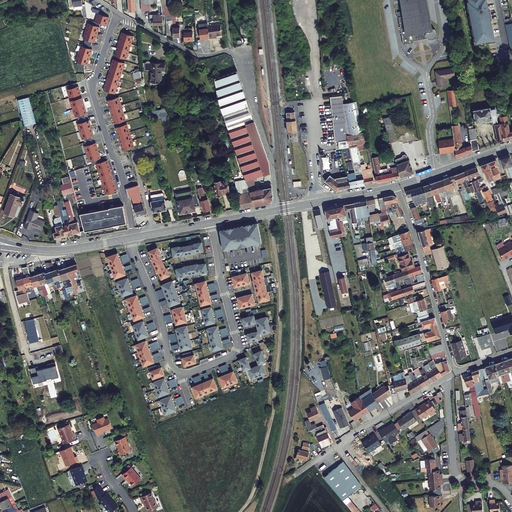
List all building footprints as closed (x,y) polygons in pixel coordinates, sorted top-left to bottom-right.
[(139,0),(141,12),(149,11),(149,5),(148,0),(139,0)] [(429,27),(424,0),(400,0),(402,10),(396,11),(402,43),(412,41),(411,36),(424,34),(427,38),(432,39),(436,36),(436,32),(434,28),(429,27)] [(494,36),(488,0),(469,0),(477,39),(486,37),(489,37),(494,36)] [(162,19),(162,13),(161,5),(158,5),(158,12),(157,12),(157,14),(149,15),(150,24),(152,24),(152,25),(163,25),(162,19)] [(100,20),(106,22),(109,14),(98,11),(95,19),(100,20)] [(173,23),(172,12),(162,13),(162,19),(166,19),(167,31),(172,31),(172,23),(173,23)] [(177,26),(176,13),(172,12),(173,23),(174,37),(183,36),(183,30),(183,29),(179,29),(179,26),(177,26)] [(96,33),(100,20),(95,19),(93,18),(92,21),(88,20),(85,29),(96,33)] [(66,30),(75,30),(75,21),(66,21),(66,30)] [(220,34),(218,23),(206,25),(207,36),(207,37),(212,36),(211,35),(220,34)] [(198,37),(207,36),(206,25),(206,24),(202,24),(202,27),(197,28),(198,37)] [(94,40),(96,33),(85,29),(83,37),(85,38),(91,40),(94,40)] [(192,38),(191,30),(183,30),(183,36),(183,38),(192,38)] [(299,46),(298,30),(285,31),(287,48),(299,46)] [(133,34),(122,31),(120,38),(131,42),(133,34)] [(128,49),(131,42),(120,38),(117,46),(128,49)] [(92,47),(89,46),(83,44),(81,44),(78,52),(89,55),(92,47)] [(126,57),(128,49),(117,46),(115,54),(126,57)] [(300,48),(288,50),(280,51),(281,66),(302,63),(300,48)] [(87,63),(89,55),(78,52),(76,59),(78,60),(84,62),(87,63)] [(125,60),(114,57),(111,65),(122,69),(125,60)] [(164,68),(164,60),(144,60),(143,67),(150,67),(149,79),(160,79),(160,68),(164,68)] [(120,76),(122,69),(111,65),(109,72),(120,76)] [(252,117),(236,70),(235,66),(213,74),(216,93),(216,95),(226,126),(252,117)] [(140,68),(132,70),(134,76),(141,75),(140,68)] [(436,78),(437,86),(444,85),(443,77),(452,76),(451,68),(437,71),(438,78),(436,78)] [(117,83),(120,76),(109,72),(106,80),(117,83)] [(115,91),(117,83),(106,80),(104,88),(115,91)] [(70,86),(68,87),(70,95),(72,94),(79,92),(81,92),(78,83),(76,84),(70,86)] [(445,84),(449,109),(454,108),(451,84),(445,84)] [(340,93),(328,94),(333,138),(347,137),(346,128),(342,101),(340,93)] [(119,94),(108,98),(111,105),(122,102),(119,94)] [(73,98),(71,98),(73,106),(84,103),(82,95),(80,96),(73,98)] [(29,97),(18,100),(25,126),(36,123),(29,97)] [(361,124),(356,99),(342,101),(346,128),(361,124)] [(124,110),(122,102),(111,105),(113,113),(124,110)] [(87,111),(84,103),(73,106),(76,114),(78,113),(85,111),(87,111)] [(479,105),(473,107),(475,120),(481,119),(481,120),(486,120),(486,118),(491,117),(492,121),(494,121),(497,138),(503,136),(498,109),(497,103),(490,104),(483,105),(482,104),(479,105)] [(167,104),(157,107),(159,114),(169,111),(167,104)] [(471,148),(470,142),(460,145),(454,108),(449,109),(453,137),(454,148),(455,154),(471,148)] [(511,127),(509,128),(506,108),(498,109),(503,136),(511,133),(511,127)] [(294,118),(293,109),(285,110),(285,114),(286,118),(285,118),(286,130),(287,130),(288,138),(291,138),(296,137),(295,129),(296,129),(295,118),(294,118)] [(126,117),(124,110),(113,113),(115,121),(126,117)] [(389,114),(382,116),(389,140),(396,139),(389,114)] [(80,120),(78,121),(80,129),(91,125),(89,117),(87,118),(80,120)] [(267,164),(267,161),(252,117),(226,126),(243,175),(252,201),(268,198),(270,195),(269,179),(256,180),(251,166),(267,164)] [(127,121),(116,124),(119,132),(130,129),(127,121)] [(470,142),(471,148),(477,146),(474,125),(470,125),(469,122),(467,122),(470,142)] [(352,163),(356,183),(363,181),(360,168),(355,145),(355,141),(364,139),(363,131),(361,124),(346,128),(347,137),(348,142),(350,154),(352,163)] [(94,133),(91,125),(80,129),(83,136),(85,136),(92,134),(94,133)] [(132,136),(130,129),(119,132),(121,140),(132,136)] [(124,148),(135,144),(132,136),(121,140),(124,148)] [(454,148),(453,137),(447,138),(448,140),(445,140),(444,137),(437,138),(439,150),(446,149),(446,147),(449,147),(451,148),(454,148)] [(87,142),(85,143),(87,151),(98,147),(96,140),(94,140),(87,142)] [(426,156),(423,144),(413,147),(414,153),(417,153),(418,158),(426,156)] [(101,155),(98,147),(87,151),(90,159),(92,158),(98,156),(101,155)] [(403,151),(406,163),(409,170),(414,169),(410,154),(408,155),(408,153),(409,151),(408,149),(407,148),(405,149),(403,151)] [(409,170),(406,163),(403,151),(397,152),(398,159),(396,160),(397,160),(397,162),(400,173),(409,170)] [(185,159),(187,166),(196,163),(194,156),(185,159)] [(107,157),(99,159),(96,160),(99,168),(110,165),(107,157)] [(392,176),(400,173),(397,162),(392,163),(392,161),(391,158),(388,159),(389,164),(392,176)] [(374,162),(376,172),(382,171),(380,161),(374,162)] [(348,177),(349,184),(356,183),(352,163),(345,165),(348,177)] [(269,179),(267,164),(251,166),(256,180),(269,179)] [(378,179),(392,176),(389,164),(383,165),(384,170),(382,171),(376,172),(378,179)] [(489,182),(495,180),(494,178),(490,169),(488,164),(481,167),(483,173),(485,172),(489,182)] [(112,172),(110,165),(99,168),(101,176),(112,172)] [(498,174),(500,173),(497,166),(490,169),(494,178),(499,176),(498,174)] [(360,168),(363,181),(373,180),(372,178),(372,175),(371,172),(366,173),(365,167),(360,168)] [(481,175),(478,168),(467,172),(471,183),(473,182),(477,181),(476,178),(481,175)] [(322,177),(333,187),(349,184),(348,177),(338,179),(328,171),(322,177)] [(114,180),(112,172),(101,176),(103,183),(114,180)] [(471,183),(467,172),(456,176),(458,182),(458,184),(463,182),(474,204),(480,202),(476,192),(473,182),(471,183)] [(220,176),(220,175),(214,176),(217,191),(223,190),(223,189),(229,188),(227,175),(220,176)] [(240,176),(233,177),(238,204),(245,202),(247,201),(246,194),(243,194),(240,176)] [(458,182),(456,176),(444,181),(447,192),(449,198),(454,197),(453,191),(456,190),(454,183),(458,182)] [(482,179),(477,181),(473,182),(476,192),(480,190),(482,189),(479,183),(484,182),(482,179)] [(116,187),(114,180),(103,183),(105,190),(116,187)] [(137,180),(125,184),(127,191),(127,190),(131,189),(132,191),(138,210),(145,209),(139,189),(140,189),(137,180)] [(61,184),(62,191),(73,188),(71,181),(61,184)] [(447,192),(444,181),(438,183),(442,199),(443,202),(445,201),(444,198),(445,198),(444,192),(447,192)] [(205,194),(202,182),(197,183),(203,207),(210,205),(207,194),(205,194)] [(442,199),(438,183),(432,185),(434,195),(437,194),(439,200),(442,199)] [(180,196),(179,186),(175,186),(179,207),(193,205),(193,202),(199,201),(194,188),(191,189),(190,184),(186,184),(188,194),(180,196)] [(188,194),(186,184),(179,186),(180,196),(188,194)] [(432,185),(425,187),(425,189),(427,196),(428,202),(430,208),(433,207),(430,196),(434,195),(432,185)] [(165,195),(163,188),(151,190),(152,196),(151,196),(153,207),(173,204),(170,195),(165,195)] [(417,191),(416,190),(415,190),(418,199),(427,196),(425,189),(417,191)] [(487,199),(492,197),(489,189),(483,191),(487,199)] [(21,201),(23,195),(10,190),(3,208),(13,212),(18,200),(21,201)] [(418,199),(415,190),(408,192),(409,197),(414,196),(416,202),(418,201),(418,199)] [(484,200),(480,190),(476,192),(480,202),(484,200)] [(397,196),(394,194),(384,197),(386,204),(391,203),(393,209),(396,208),(398,215),(403,213),(399,204),(397,196)] [(416,202),(416,204),(428,202),(427,196),(418,199),(418,201),(416,202)] [(386,204),(384,197),(378,198),(380,208),(381,208),(381,209),(387,207),(386,204)] [(496,206),(492,197),(487,199),(487,201),(490,206),(491,208),(496,206)] [(376,208),(374,199),(367,201),(370,215),(375,214),(374,208),(376,208)] [(54,218),(56,227),(53,228),(54,233),(65,231),(62,221),(61,216),(58,204),(57,201),(53,202),(57,217),(54,218)] [(105,205),(79,210),(83,224),(91,222),(92,225),(126,218),(123,201),(109,203),(109,204),(109,207),(106,207),(105,205)] [(370,223),(366,201),(361,202),(364,223),(366,222),(366,225),(370,223)] [(364,223),(361,202),(353,203),(358,225),(362,225),(361,223),(364,223)] [(358,225),(353,203),(344,205),(345,213),(349,212),(351,224),(354,223),(354,226),(358,225)] [(502,208),(500,204),(496,206),(500,216),(508,215),(505,207),(502,208)] [(345,213),(344,205),(336,207),(342,237),(346,236),(344,224),(348,223),(345,213)] [(422,221),(417,205),(411,207),(417,223),(422,221)] [(35,214),(37,209),(29,206),(22,223),(28,225),(30,222),(40,226),(43,217),(35,214)] [(319,207),(313,208),(318,230),(321,229),(324,229),(319,207)] [(342,237),(336,207),(323,210),(325,221),(333,219),(336,230),(330,232),(329,227),(327,227),(330,240),(342,237)] [(72,211),(68,212),(70,218),(72,228),(79,226),(76,216),(73,217),(72,211)] [(383,223),(390,221),(387,211),(382,212),(379,213),(382,224),(380,224),(381,229),(384,229),(383,223)] [(377,221),(379,230),(381,229),(380,224),(382,224),(379,213),(375,214),(370,215),(371,223),(377,221)] [(72,228),(70,218),(62,221),(65,231),(68,230),(69,230),(69,231),(72,230),(72,229),(73,229),(72,228)] [(258,223),(220,230),(223,249),(261,243),(258,223)] [(432,242),(428,229),(417,232),(422,251),(430,249),(429,243),(432,242)] [(396,243),(411,237),(409,231),(393,237),(395,243),(396,243)] [(400,248),(413,243),(411,237),(396,243),(398,248),(400,248)] [(180,246),(172,247),(174,256),(181,255),(181,256),(196,253),(196,252),(204,250),(202,241),(194,243),(194,244),(180,247),(180,246)] [(511,255),(511,244),(510,241),(505,244),(504,246),(497,250),(500,254),(499,255),(502,260),(510,255),(511,257),(511,255)] [(377,265),(373,242),(362,244),(363,251),(370,251),(372,265),(377,265)] [(399,254),(415,249),(413,243),(400,248),(398,248),(398,249),(399,254)] [(436,268),(446,266),(441,246),(431,248),(436,268)] [(157,247),(149,251),(152,258),(151,258),(158,272),(161,278),(170,275),(167,268),(166,268),(160,255),(160,254),(157,247)] [(118,252),(107,256),(115,278),(126,274),(118,252)] [(408,254),(398,257),(403,272),(406,271),(414,268),(412,260),(410,261),(408,254)] [(358,260),(359,269),(369,267),(368,258),(358,260)] [(184,267),(176,269),(178,278),(185,276),(185,275),(200,272),(200,273),(208,272),(206,263),(198,264),(198,263),(183,266),(184,267)] [(77,271),(75,264),(64,268),(73,294),(77,293),(72,276),(75,275),(74,272),(77,271)] [(422,273),(420,266),(414,268),(406,271),(409,278),(422,273)] [(26,267),(19,269),(22,279),(26,292),(30,291),(29,286),(32,285),(30,277),(26,267)] [(73,294),(64,268),(57,270),(60,278),(61,280),(65,279),(71,295),(73,294)] [(57,270),(57,269),(50,272),(56,289),(59,288),(58,286),(60,286),(57,279),(60,278),(57,270)] [(263,269),(252,272),(254,279),(253,280),(257,294),(258,294),(259,301),(270,298),(268,291),(267,291),(264,277),(263,269)] [(329,271),(320,273),(327,308),(337,307),(329,271)] [(395,283),(409,278),(406,271),(403,272),(393,276),(395,283)] [(44,274),(43,272),(36,275),(40,288),(42,293),(42,294),(45,293),(45,292),(46,291),(44,283),(46,282),(44,274)] [(56,289),(50,272),(44,274),(46,282),(47,283),(50,282),(53,288),(54,288),(55,290),(56,289)] [(247,272),(232,276),(235,287),(250,283),(247,272)] [(40,288),(36,275),(30,277),(32,285),(33,287),(35,286),(36,290),(40,288)] [(438,277),(430,279),(434,291),(440,289),(438,284),(438,282),(443,280),(444,282),(445,287),(448,286),(445,275),(438,277)] [(368,301),(361,276),(357,278),(363,302),(368,301)] [(384,279),(386,286),(395,283),(393,276),(384,279)] [(127,277),(117,281),(122,296),(133,292),(127,277)] [(349,296),(344,277),(338,278),(343,298),(349,296)] [(26,292),(22,279),(15,281),(18,291),(22,290),(25,302),(29,301),(26,292)] [(172,280),(162,284),(170,306),(180,302),(172,280)] [(206,281),(195,283),(201,305),(211,303),(206,281)] [(404,296),(413,293),(411,286),(401,289),(404,296)] [(395,292),(397,298),(404,296),(401,289),(395,292)] [(386,295),(389,301),(397,298),(395,292),(386,295)] [(253,293),(238,297),(240,308),(255,304),(253,293)] [(136,295),(126,299),(134,320),(144,316),(136,295)] [(429,319),(422,299),(410,304),(413,311),(415,310),(419,322),(422,321),(429,319)] [(183,306),(172,309),(176,324),(187,321),(183,306)] [(212,307),(202,309),(206,324),(216,322),(212,307)] [(452,319),(449,308),(440,311),(443,322),(452,319)] [(511,315),(511,314),(491,321),(495,332),(500,330),(508,327),(510,334),(511,333),(511,315)] [(245,326),(256,323),(256,320),(255,315),(243,318),(245,326)] [(259,331),(259,334),(271,331),(267,317),(256,320),(256,323),(259,331)] [(438,328),(435,318),(429,319),(422,321),(425,331),(426,333),(429,332),(429,331),(438,328)] [(34,319),(24,321),(29,342),(39,339),(34,319)] [(143,321),(133,325),(138,339),(149,335),(143,321)] [(182,351),(192,348),(186,326),(176,328),(182,351)] [(217,326),(207,328),(213,350),(223,347),(217,326)] [(428,341),(441,338),(438,328),(429,331),(429,332),(426,333),(428,341)] [(261,339),(259,334),(259,331),(247,334),(249,342),(261,339)] [(428,341),(426,333),(425,331),(394,340),(397,350),(402,348),(428,341)] [(488,334),(476,338),(480,350),(492,346),(488,334)] [(146,340),(136,344),(144,366),(154,362),(146,340)] [(433,341),(427,343),(429,348),(442,343),(441,340),(433,342),(433,341)] [(460,341),(452,344),(456,358),(465,356),(460,341)] [(429,348),(431,355),(444,349),(442,343),(429,348)] [(445,354),(444,349),(431,355),(434,360),(436,359),(439,358),(445,354)] [(259,364),(262,363),(267,361),(262,350),(255,353),(259,364)] [(183,357),(182,358),(184,365),(196,362),(194,354),(191,355),(189,356),(183,357)] [(445,373),(450,370),(445,354),(439,358),(441,362),(442,365),(445,373)] [(244,371),(248,369),(251,368),(247,356),(239,359),(244,371)] [(412,357),(412,368),(418,368),(418,365),(422,365),(421,357),(412,357)] [(441,362),(439,358),(436,359),(438,361),(432,364),(435,368),(440,365),(438,363),(441,362)] [(511,371),(509,359),(502,362),(508,381),(511,379),(511,371)] [(321,375),(329,373),(325,360),(318,362),(321,375)] [(435,368),(440,376),(445,373),(442,365),(441,362),(438,363),(440,365),(435,368)] [(508,381),(502,362),(496,364),(499,375),(500,376),(502,375),(504,382),(508,381)] [(267,374),(262,363),(259,364),(251,368),(248,369),(253,380),(267,374)] [(36,368),(28,370),(32,385),(45,382),(45,381),(50,379),(50,380),(58,379),(54,364),(46,366),(47,369),(37,372),(36,368)] [(499,375),(496,364),(484,368),(488,382),(493,381),(491,377),(499,375)] [(424,374),(429,383),(434,380),(429,372),(427,367),(426,365),(420,368),(422,370),(424,374)] [(152,370),(150,371),(153,378),(164,374),(161,367),(158,368),(152,370)] [(429,372),(434,380),(440,376),(435,368),(429,372)] [(234,371),(220,377),(224,387),(238,381),(234,371)] [(408,388),(410,394),(418,389),(413,381),(411,377),(409,374),(405,376),(405,377),(408,388)] [(419,378),(423,386),(429,383),(424,374),(419,378)] [(475,383),(474,375),(466,376),(466,381),(470,380),(470,384),(475,383)] [(408,388),(405,377),(393,381),(396,391),(408,388)] [(165,378),(153,382),(159,396),(170,392),(165,378)] [(192,387),(197,397),(218,388),(213,378),(192,387)] [(413,381),(418,389),(423,386),(419,378),(413,381)] [(373,393),(374,395),(379,402),(392,394),(389,383),(373,393)] [(356,420),(371,410),(365,401),(362,397),(361,395),(352,401),(356,407),(349,410),(356,420)] [(379,402),(374,395),(365,401),(371,410),(380,404),(379,402)] [(171,396),(160,400),(165,414),(177,410),(171,396)] [(420,404),(414,407),(420,417),(428,413),(429,415),(434,411),(433,409),(434,408),(429,399),(423,403),(421,404),(420,404)] [(351,420),(341,404),(333,409),(343,425),(351,420)] [(313,417),(318,415),(313,406),(310,408),(311,409),(305,412),(308,420),(310,419),(311,420),(314,419),(313,417)] [(464,428),(470,428),(467,409),(463,410),(464,422),(461,423),(461,429),(464,428)] [(406,414),(396,420),(401,428),(415,419),(409,410),(405,412),(406,414)] [(93,426),(97,437),(104,434),(103,432),(104,431),(105,432),(112,429),(109,419),(105,421),(104,418),(97,420),(98,423),(93,426)] [(303,421),(307,430),(316,426),(314,423),(309,425),(307,419),(303,421)] [(383,426),(376,430),(382,440),(386,438),(388,443),(395,439),(392,434),(397,431),(391,421),(384,426),(385,426),(383,427),(383,426)] [(64,445),(76,440),(74,434),(73,434),(69,425),(58,430),(64,445)] [(320,447),(330,442),(326,433),(327,432),(325,426),(322,428),(323,430),(314,434),(314,435),(320,447)] [(470,428),(464,428),(465,432),(461,433),(462,441),(472,439),(470,428)] [(427,433),(424,429),(414,436),(417,440),(420,438),(428,450),(436,444),(428,432),(427,433)] [(369,437),(361,442),(366,452),(380,445),(373,434),(369,436),(369,437)] [(127,445),(124,438),(115,442),(117,448),(118,447),(119,450),(117,450),(120,456),(130,452),(127,445)] [(75,457),(71,448),(60,452),(66,467),(79,462),(77,457),(75,457)] [(294,457),(305,459),(306,451),(295,449),(294,457)] [(434,458),(424,459),(424,467),(420,467),(420,471),(427,471),(434,470),(433,466),(434,466),(434,458)] [(465,461),(467,472),(474,469),(473,459),(465,461)] [(498,474),(511,473),(510,464),(499,465),(499,469),(498,469),(498,470),(497,470),(498,474)] [(84,473),(82,467),(67,473),(70,478),(73,477),(77,487),(87,482),(84,473)] [(131,468),(122,475),(127,481),(128,480),(130,483),(133,486),(141,480),(131,468)] [(434,470),(427,471),(428,479),(441,478),(441,474),(439,474),(439,473),(438,473),(438,470),(434,470)] [(511,473),(498,474),(498,478),(499,478),(499,479),(500,479),(501,483),(511,482),(511,473)] [(441,478),(428,479),(429,489),(440,488),(439,484),(440,484),(440,482),(441,482),(441,478)] [(106,495),(100,488),(95,492),(97,497),(108,511),(114,511),(119,508),(114,503),(113,503),(111,500),(111,499),(107,494),(106,495)] [(0,495),(0,507),(2,511),(12,505),(9,499),(11,498),(9,495),(12,493),(11,489),(0,495)] [(150,493),(138,497),(141,504),(143,503),(146,511),(157,508),(154,500),(153,501),(150,493)] [(441,494),(428,496),(429,506),(440,505),(439,501),(440,501),(440,498),(441,498),(441,494)] [(343,501),(350,510),(355,506),(347,498),(343,501)] [(493,501),(489,501),(489,511),(499,511),(499,503),(495,503),(495,502),(493,502),(493,501)] [(380,511),(382,510),(376,503),(370,508),(372,511),(380,511)]
